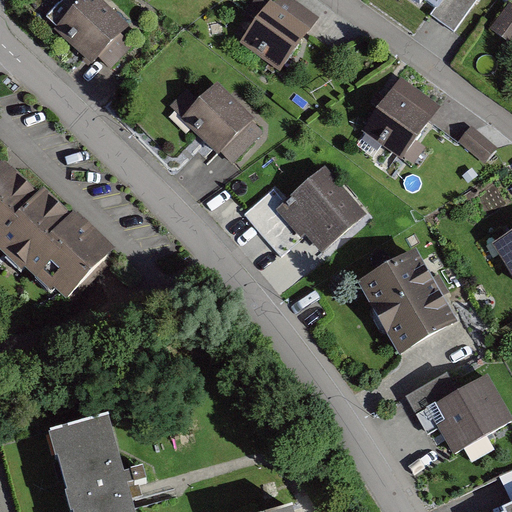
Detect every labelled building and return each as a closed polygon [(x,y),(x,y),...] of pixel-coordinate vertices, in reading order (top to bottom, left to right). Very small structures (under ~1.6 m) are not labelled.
[(97,0),(87,0),(56,31),(96,71),(132,35),(97,0)] [(320,26),(285,0),(272,0),(237,47),(280,78),(320,26)] [(419,0),(440,15),(449,0),(419,0)] [(480,0),(479,0),(449,0),(440,15),(436,20),(456,34),(480,0)] [(511,9),(510,8),(492,34),(511,47),(511,9)] [(443,114),(404,86),(367,139),(406,166),(443,114)] [(218,89),(185,125),(230,166),(263,130),(218,89)] [(116,255),(0,163),(0,265),(66,318),(116,255)] [(327,173),(280,211),(322,262),(369,224),(327,173)] [(511,239),(493,250),(511,281),(511,239)] [(419,256),(361,288),(401,362),(460,331),(419,256)] [(511,430),(511,419),(490,380),(426,416),(453,463),(511,430)] [(111,427),(50,443),(57,467),(60,466),(69,501),(67,502),(69,511),(135,511),(132,499),(131,496),(150,491),(146,475),(126,480),(111,427)]
